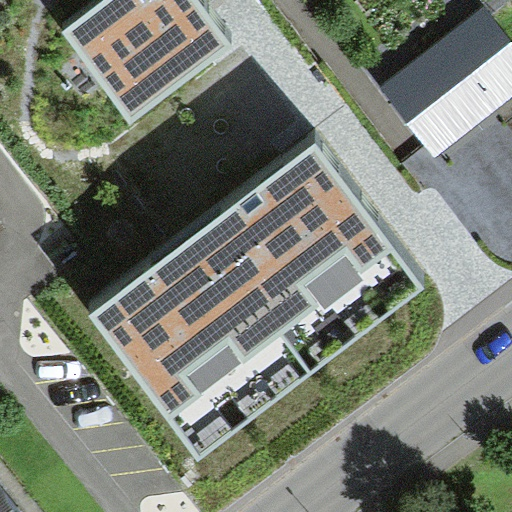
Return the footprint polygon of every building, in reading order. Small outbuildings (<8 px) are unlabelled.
[(234,36),(206,0),(94,0),(63,24),(131,114),(234,36)] [(511,43),(484,7),(385,85),(438,154),(501,106),(511,97),(511,43)] [(511,97),(501,106),(511,120),(511,97)] [(428,286),(316,139),(87,312),(199,459),(428,286)] [(35,511),(0,469),(0,511),(35,511)]
